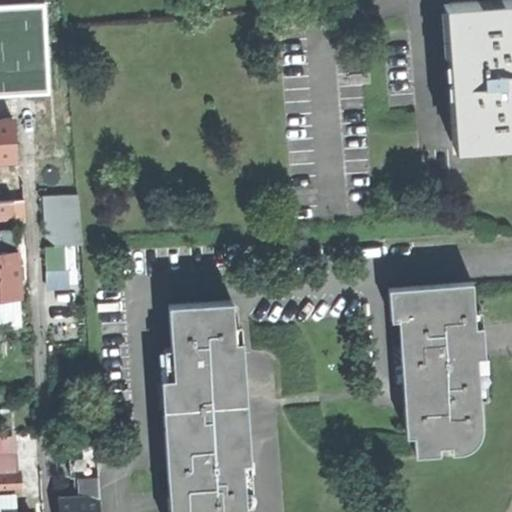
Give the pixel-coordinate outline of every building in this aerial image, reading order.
[(451,2),(462,148),(488,146),(488,141),(511,138),(511,0),(503,0),(503,3),(478,4),(478,0),(451,2)] [(46,1),(0,3),(0,99),(52,96),(46,1)] [(0,159),(16,158),(15,140),(13,118),(0,118),(0,159)] [(0,200),(14,200),(24,199),(23,183),(0,184),(0,200)] [(79,192),(43,195),(45,235),(54,244),(82,242),(79,192)] [(0,215),(15,215),(14,200),(0,200),(0,215)] [(0,250),(18,249),(17,228),(0,229),(0,250)] [(0,295),(21,295),(20,272),(18,249),(0,250),(0,295)] [(389,289),(391,319),(407,318),(418,456),(443,454),(443,446),(455,445),(455,452),(474,450),(479,445),(483,436),(481,399),(475,326),(471,282),(389,289)] [(179,503),(179,511),(243,511),(242,498),(240,455),(239,438),(238,424),(235,365),(234,351),(233,332),(230,292),(167,295),(171,367),(174,428),(177,470),(179,503)] [(22,325),(21,295),(0,295),(0,322),(10,322),(10,318),(15,318),(16,325),(22,325)] [(483,325),(475,326),(481,399),(489,399),(486,362),(483,325)] [(240,332),(233,332),(234,351),(241,351),(241,342),(240,332)] [(242,364),(241,351),(234,351),(235,365),(242,364)] [(167,429),(174,428),(171,367),(164,368),(167,429)] [(245,424),(238,424),(239,438),(246,437),(245,424)] [(73,476),(82,475),(98,474),(96,442),(71,444),(73,476)] [(247,454),(240,455),(242,498),(250,498),(248,476),(247,454)] [(0,491),(11,491),(24,490),(23,469),(0,470),(0,491)] [(171,503),(179,503),(177,470),(169,470),(171,503)] [(82,475),(83,496),(99,495),(98,474),(82,475)] [(0,491),(0,511),(12,511),(11,491),(0,491)] [(100,511),(99,495),(83,496),(61,498),(61,511),(100,511)]
